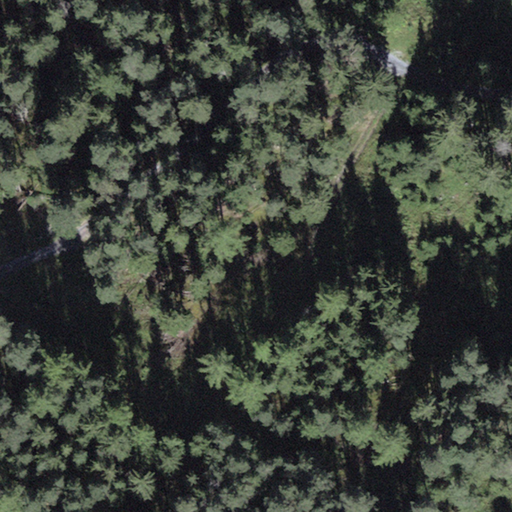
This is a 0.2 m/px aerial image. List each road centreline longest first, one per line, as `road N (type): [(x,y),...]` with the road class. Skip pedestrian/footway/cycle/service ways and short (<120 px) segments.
road 1 (track): [(0,269),(83,229),(233,92),(295,48),(326,38),(356,41),(484,88),(511,90)]
road 2 (track): [(411,61),(137,511)]
